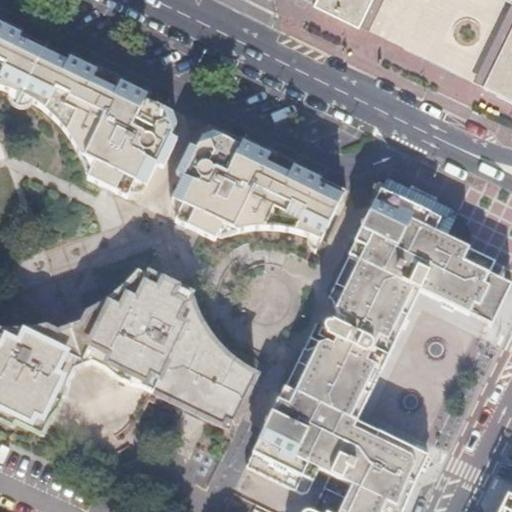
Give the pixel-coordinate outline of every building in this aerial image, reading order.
[(511,0),(301,0),(313,5),(356,27),(369,0),(511,0)] [(80,161),(82,167),(84,172),(82,176),(101,187),(116,194),(125,178),(139,185),(169,123),(166,113),(163,102),(142,92),(102,72),(61,52),(58,50),(21,32),(0,22),(0,90),(13,96),(30,104),(39,111),(48,118),(55,124),(64,134),(71,144),(76,153),(80,161)] [(482,88),(511,102),(511,26),(503,45),(482,88)] [(208,133),(199,135),(168,199),(182,206),(175,220),(212,238),(214,234),(218,236),(225,233),(236,230),(247,228),(257,228),(275,229),(294,233),(314,241),(340,188),(310,174),(218,130),(208,133)] [(406,191),(384,181),(328,297),(335,322),(341,325),(337,332),(325,326),(320,337),(332,343),(328,350),(324,348),(301,355),(246,471),(304,500),(316,477),(321,479),(326,482),(310,511),(401,511),(407,499),(425,462),(350,426),(385,354),(416,289),(465,313),(490,325),(510,285),(485,273),(488,265),(465,253),(468,244),(467,238),(464,231),(462,226),(458,223),(453,220),(455,216),(432,204),(434,201),(407,188),(406,191)] [(0,415),(38,434),(45,421),(55,410),(61,398),(62,386),(70,370),(82,366),(87,365),(107,375),(114,386),(128,393),(139,391),(183,413),(193,417),(227,434),(254,381),(240,372),(232,365),(226,359),(219,352),(214,346),(211,340),(208,336),(204,330),(200,321),(198,314),(197,310),(196,305),(191,302),(193,299),(145,275),(143,279),(138,277),(129,291),(121,301),(114,308),(106,315),(98,320),(88,326),(77,330),(70,332),(63,335),(48,338),(33,340),(14,338),(0,336),(0,335),(0,415)] [(481,324),(441,302),(435,313),(475,335),(481,324)]
